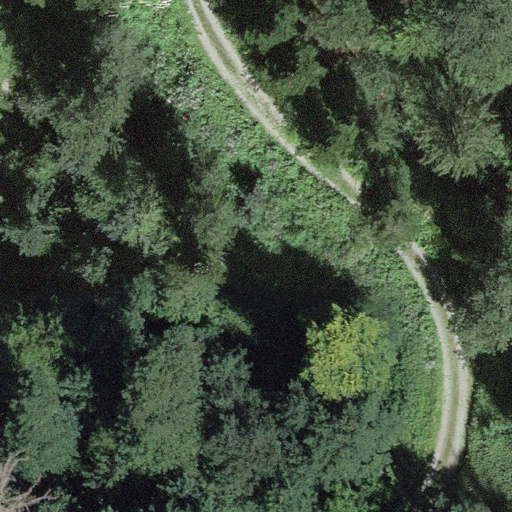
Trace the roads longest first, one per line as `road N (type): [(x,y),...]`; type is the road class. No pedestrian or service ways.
road 1 (track): [(429,511),(458,434),(462,383),(457,333),(440,285),(401,237),(289,139),(217,53),(194,0)]
road 2 (track): [(0,198),(13,139),(17,0)]
